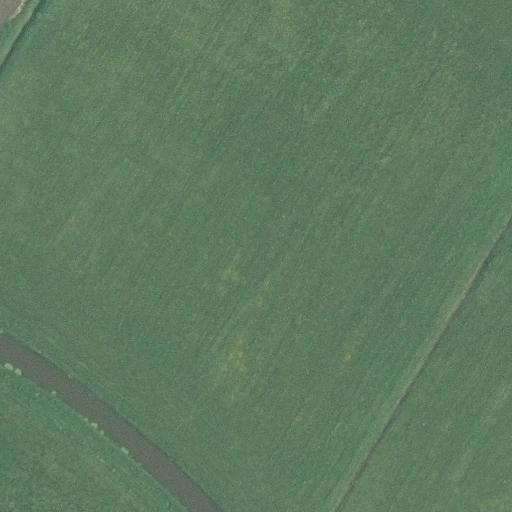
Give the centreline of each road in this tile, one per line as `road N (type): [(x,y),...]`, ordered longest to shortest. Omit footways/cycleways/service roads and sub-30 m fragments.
road 1 (track): [(0,311),(89,375),(238,511)]
road 2 (track): [(157,511),(0,380)]
